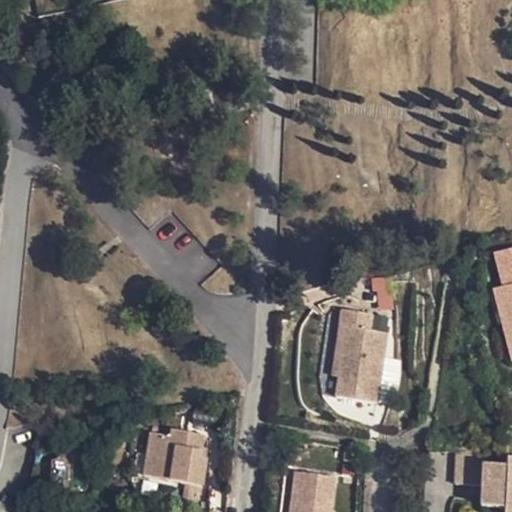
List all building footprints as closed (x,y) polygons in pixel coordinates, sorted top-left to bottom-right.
[(511,245),(492,250),(500,286),(492,287),(509,363),(511,362),(511,245)] [(393,309),(390,276),(372,277),(375,311),(393,309)] [(337,354),(331,405),(329,421),(365,424),(375,353),(362,353),(363,338),(332,334),(329,353),(337,354)] [(322,404),(331,405),(337,354),(329,353),(322,404)] [(486,452),(469,457),(467,473),(467,491),(492,493),(491,511),(511,511),(511,472),(494,472),(486,452)] [(194,463),(160,457),(158,463),(137,459),(129,503),(178,511),(188,511),(195,488),(188,486),(194,463)] [(330,511),(331,504),(288,498),(285,511),(330,511)]
